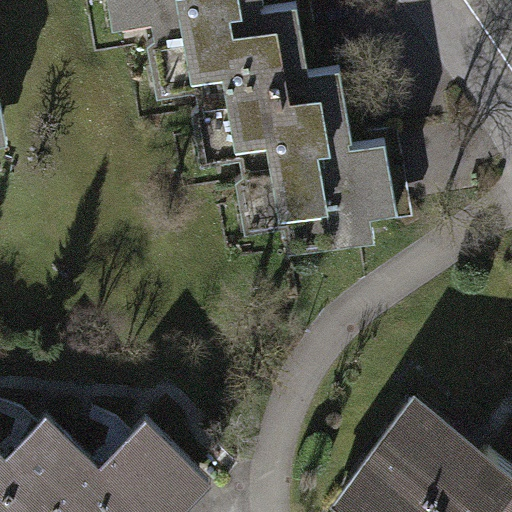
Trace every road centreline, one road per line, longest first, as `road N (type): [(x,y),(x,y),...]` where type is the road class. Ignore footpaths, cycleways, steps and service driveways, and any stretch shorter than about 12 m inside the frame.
road 1 (residential): [(275,511),(277,450),(298,382),(332,333),(382,287),(511,203)]
road 2 (residential): [(511,115),(433,0)]
